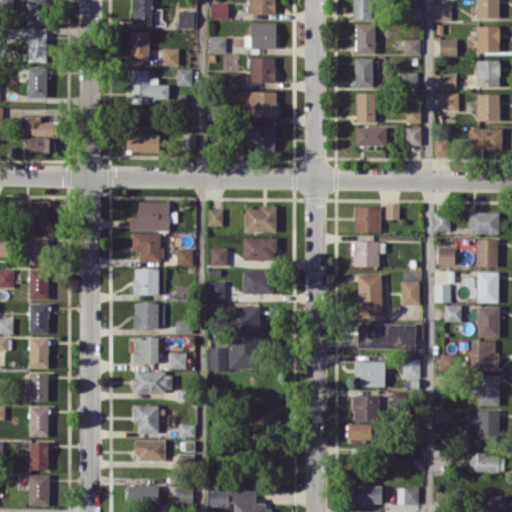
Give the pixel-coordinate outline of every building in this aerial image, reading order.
[(28,0),(28,23),(49,24),(48,0),(28,0)] [(133,0),(133,24),(151,24),(151,0),(133,0)] [(274,0),(248,0),(248,12),(274,13),(274,0)] [(371,0),(352,0),(352,17),(371,18),(371,0)] [(475,0),(476,17),(499,16),(498,0),(475,0)] [(228,2),(210,2),(210,17),(228,17),(228,2)] [(451,20),(451,3),(434,2),(434,19),(451,20)] [(178,26),(194,27),(194,11),(178,10),(178,26)] [(276,47),(276,21),(250,22),(250,34),(244,34),(244,47),(276,47)] [(355,52),(374,53),(375,23),(357,22),(355,52)] [(476,51),(499,51),(499,24),(476,25),(476,51)] [(148,59),(149,30),(130,30),(130,59),(148,59)] [(28,61),(47,61),(47,31),(28,31),(28,61)] [(226,36),(209,36),(209,51),(225,52),(226,36)] [(439,54),(456,54),(457,38),(440,37),(439,54)] [(419,38),(404,38),(404,53),(419,53),(419,38)] [(178,47),(162,48),(162,65),(179,65),(178,47)] [(249,81),(275,81),(275,56),(249,56),(249,81)] [(373,57),(354,57),(354,86),(373,86),(373,57)] [(499,59),(476,59),(477,85),(500,85),(499,59)] [(46,96),(47,67),(28,66),(28,96),(46,96)] [(177,84),(193,84),(193,68),(177,67),(177,84)] [(168,83),(158,83),(158,77),(149,77),(149,69),(130,69),(130,97),(144,97),(144,101),(168,100),(168,83)] [(240,85),(240,71),(221,71),(222,86),(240,85)] [(418,71),(401,71),(401,89),(417,90),(418,71)] [(455,88),(456,72),(440,72),(439,88),(455,88)] [(276,116),(277,91),(238,90),(237,105),(245,105),(245,115),(276,116)] [(357,121),(375,120),(375,91),(356,91),(357,121)] [(458,109),(458,91),(440,91),(440,109),(458,109)] [(477,93),(476,119),(499,120),(499,93),(477,93)] [(420,122),(421,105),(407,104),(406,121),(420,122)] [(56,133),(56,121),(41,121),(41,115),(25,115),(25,133),(56,133)] [(249,149),(274,149),(275,125),(250,125),(249,149)] [(356,144),(386,144),(386,126),(356,125),(356,144)] [(421,126),(405,126),(405,144),(421,144),(421,126)] [(502,148),(502,127),(470,126),(469,148),(502,148)] [(160,133),(127,132),(126,150),(159,151),(160,133)] [(196,133),(182,134),(182,148),(196,148),(196,133)] [(55,137),(26,137),(26,151),(55,152),(55,137)] [(435,154),(450,154),(449,138),(434,138),(435,154)] [(47,199),(26,199),(25,228),(46,229),(47,199)] [(169,230),(170,201),(138,200),(137,216),(130,216),(129,229),(169,230)] [(399,202),(386,202),(386,218),(398,218),(399,202)] [(276,206),(245,206),(245,230),(276,230),(276,206)] [(380,231),(380,206),(353,206),(354,231),(380,231)] [(223,224),(223,207),(207,208),(208,224),(223,224)] [(499,233),(500,211),(468,210),(468,232),(499,233)] [(434,230),(450,230),(450,211),(433,211),(434,230)] [(160,260),(160,232),(132,233),(132,248),(140,248),(140,261),(160,260)] [(28,234),(27,263),(47,264),(48,234),(28,234)] [(276,236),(243,236),(243,258),(276,258),(276,236)] [(476,265),(498,265),(498,238),(476,237),(476,265)] [(353,265),(378,265),(379,240),(353,239),(353,265)] [(454,263),(455,245),(438,245),(437,263),(454,263)] [(226,246),(210,246),(210,264),(227,264),(226,246)] [(177,263),(193,263),(193,247),(177,247),(177,263)] [(0,285),(13,286),(13,268),(0,267),(0,285)] [(133,267),(134,293),(165,293),(164,267),(133,267)] [(47,297),(47,268),(29,268),(29,297),(47,297)] [(242,291),(273,292),(273,270),(243,269),(242,291)] [(477,301),(498,301),(498,271),(477,270),(477,301)] [(358,314),(382,314),(381,273),(357,274),(358,314)] [(208,280),(208,298),(225,298),(224,280),(208,280)] [(419,303),(419,280),(401,280),(401,303),(419,303)] [(434,301),(450,300),(450,283),(433,283),(434,301)] [(164,301),(133,302),(134,327),(164,327),(164,301)] [(48,303),(29,302),(29,332),(47,332),(48,303)] [(460,320),(461,304),(444,303),(444,320),(460,320)] [(230,368),(261,367),(259,305),(229,306),(230,368)] [(499,335),(499,305),(478,305),(478,335),(499,335)] [(0,332),(12,332),(12,317),(0,317),(0,332)] [(194,320),(176,320),(176,332),(193,332),(194,320)] [(357,346),(415,348),(415,323),(358,321),(357,346)] [(158,335),(134,335),(134,362),(158,362),(158,335)] [(48,366),(47,336),(29,337),(30,366),(48,366)] [(498,367),(499,351),(495,351),(495,339),(470,339),(470,367),(498,367)] [(208,346),(209,370),(227,369),(227,346),(208,346)] [(186,351),(169,352),(169,368),(186,368),(186,351)] [(420,357),(403,357),(403,376),(420,376),(420,357)] [(385,386),(385,360),(354,360),(354,375),(360,375),(360,385),(385,386)] [(134,371),(134,390),(172,391),(172,371),(134,371)] [(47,400),(48,372),(30,372),(29,400),(47,400)] [(499,405),(499,374),(478,374),(478,404),(499,405)] [(353,418),(379,418),(378,394),(353,395),(353,418)] [(158,432),(158,404),(135,403),(135,431),(158,432)] [(48,435),(48,405),(29,405),(29,435),(48,435)] [(477,437),(498,438),(499,409),(478,409),(477,437)] [(178,435),(195,436),(195,423),(178,422),(178,435)] [(347,438),(373,438),(374,422),(348,422),(347,438)] [(164,459),(165,439),(136,438),(135,459),(164,459)] [(29,468),(48,469),(48,441),(30,440),(29,468)] [(503,471),(503,452),(469,452),(469,470),(503,471)] [(48,505),(49,474),(29,473),(29,504),(48,505)] [(159,484),(125,484),(125,503),(158,504),(159,484)] [(382,501),(382,484),(354,484),(354,501),(382,501)] [(176,504),(193,504),(192,486),(175,487),(176,504)] [(419,503),(418,486),(396,486),(397,503),(419,503)] [(234,511),(270,511),(270,503),(256,502),(256,489),(209,488),(208,504),(234,505),(234,511)] [(506,494),(483,495),(483,510),(506,510),(506,494)]
